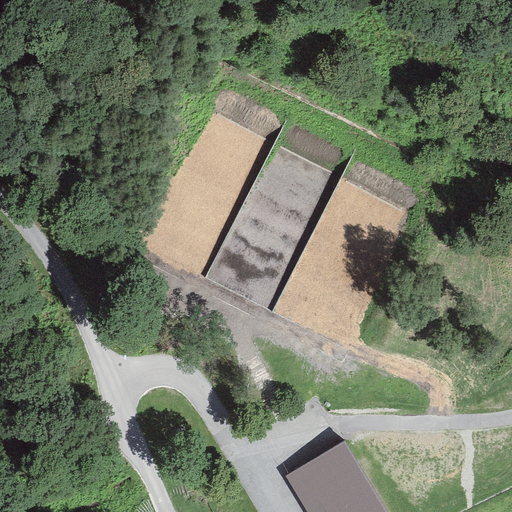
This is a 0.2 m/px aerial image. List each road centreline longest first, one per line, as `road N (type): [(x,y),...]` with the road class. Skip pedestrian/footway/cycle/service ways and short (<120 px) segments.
road 1 (unclassified): [(168,511),(68,272),(0,197)]
road 2 (track): [(434,450),(436,421),(422,398),(333,383)]
